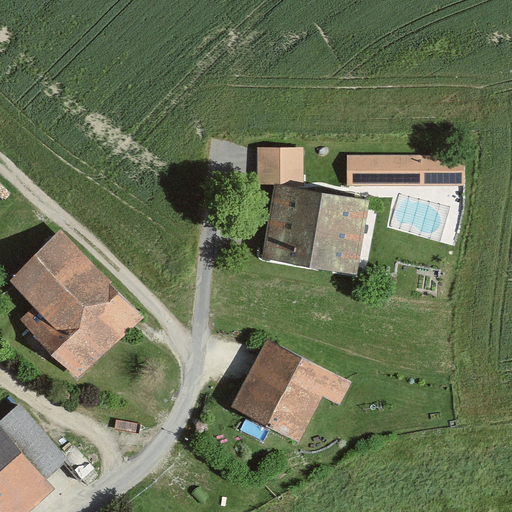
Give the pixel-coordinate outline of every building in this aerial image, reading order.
[(276,183),(303,183),(304,147),(258,146),(257,183),(276,183)] [(347,186),(465,185),(464,155),(347,156),(347,186)] [(369,199),(276,183),(264,256),(356,272),(369,199)] [(145,315),(61,228),(9,278),(34,304),(20,319),(78,379),(145,315)] [(352,380),(267,337),(232,405),(301,440),(324,394),(341,403),(352,380)] [(0,511),(25,511),(55,486),(46,475),(68,456),(19,401),(0,418),(0,511)]
